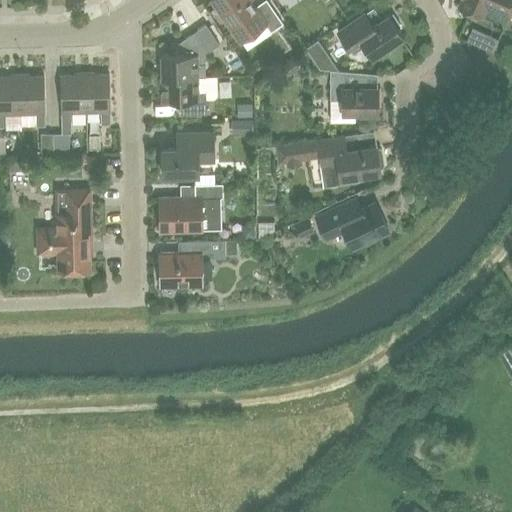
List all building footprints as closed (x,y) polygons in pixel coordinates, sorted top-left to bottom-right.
[(217,0),(214,2),(237,36),(249,28),(252,32),(264,23),(270,31),(282,23),(266,0),(263,0),(254,7),(248,0),(217,0)] [(507,19),(511,6),(511,0),(461,0),(459,6),(481,16),(484,8),(507,19)] [(389,16),(388,14),(372,25),(364,13),(337,31),(352,54),(364,45),(372,56),(402,35),(397,28),(400,26),(392,14),(389,16)] [(160,53),(161,76),(161,77),(197,76),(197,63),(204,63),(204,53),(218,43),(205,23),(178,41),(171,41),(172,53),(160,53)] [(493,53),(499,40),(490,36),(485,49),(493,53)] [(328,56),(316,64),(319,68),(329,69),(338,70),(328,56)] [(284,78),(299,68),(291,58),(277,67),(284,78)] [(329,69),(329,100),(330,121),(354,121),(354,113),(377,112),(377,87),(358,87),(359,72),(338,70),(329,69)] [(84,74),(85,111),(100,111),(100,123),(110,123),(109,73),(84,74)] [(70,111),(85,111),(84,74),(60,74),(61,133),(71,133),(70,111)] [(20,113),(19,75),(0,75),(0,126),(5,126),(5,113),(20,113)] [(44,75),(19,75),(20,113),(35,112),(35,125),(45,125),(44,75)] [(206,113),(205,99),(214,98),(217,95),(217,76),(197,76),(161,77),(161,76),(156,76),(156,86),(161,86),(161,101),(180,100),(180,114),(206,113)] [(252,119),(231,119),(231,133),(253,133),(252,119)] [(213,131),(177,132),(177,147),(161,147),(162,175),(198,174),(198,161),(213,160),(213,131)] [(52,150),(52,132),(40,132),(40,150),(52,150)] [(359,181),(358,174),(380,170),(379,168),(382,167),(384,165),(381,149),(379,147),(376,148),(376,145),(345,149),(343,135),(317,139),(276,146),(278,161),(319,155),(324,186),(359,181)] [(95,156),(78,156),(78,165),(84,165),(84,175),(95,175),(95,156)] [(221,229),(220,197),(223,197),(222,183),(194,184),(195,196),(159,197),(159,231),(221,229)] [(89,189),(65,189),(66,213),(57,213),(57,227),(37,227),(38,252),(58,251),(58,269),(88,269),(88,242),(90,242),(89,189)] [(375,202),(353,212),(348,201),(316,216),(326,238),(344,229),(352,246),(388,229),(375,202)] [(307,216),(293,222),(300,237),(314,231),(307,216)] [(225,239),(186,240),(187,252),(160,253),(161,285),(201,284),(200,252),(212,252),(213,258),(225,257),(225,239)]
